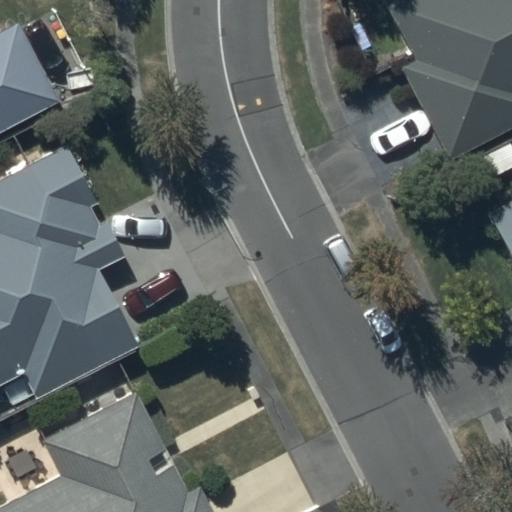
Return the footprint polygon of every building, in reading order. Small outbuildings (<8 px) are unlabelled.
[(411,63),(399,69),(445,162),(511,128),(511,0),(398,0),(384,7),(411,63)] [(0,133),(55,105),(14,24),(0,31),(0,133)] [(66,144),(0,178),(0,382),(20,372),(34,399),(134,347),(94,270),(123,254),(66,144)] [(511,203),(489,215),(511,261),(511,203)] [(188,499),(132,395),(41,444),(58,475),(0,506),(0,511),(205,511),(196,494),(188,499)]
